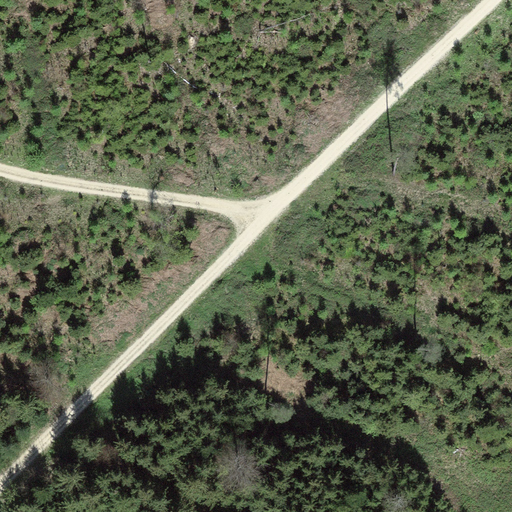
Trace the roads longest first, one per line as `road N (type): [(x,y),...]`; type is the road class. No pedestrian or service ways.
road 1 (track): [(490,0),(0,483)]
road 2 (track): [(269,212),(0,175)]
